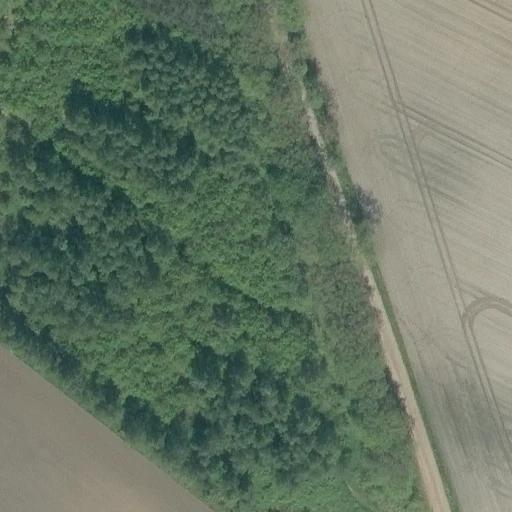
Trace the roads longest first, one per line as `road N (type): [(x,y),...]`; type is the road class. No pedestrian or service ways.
road 1 (track): [(431,511),(267,0)]
road 2 (track): [(365,303),(324,312),(271,307),(224,282),(0,107)]
